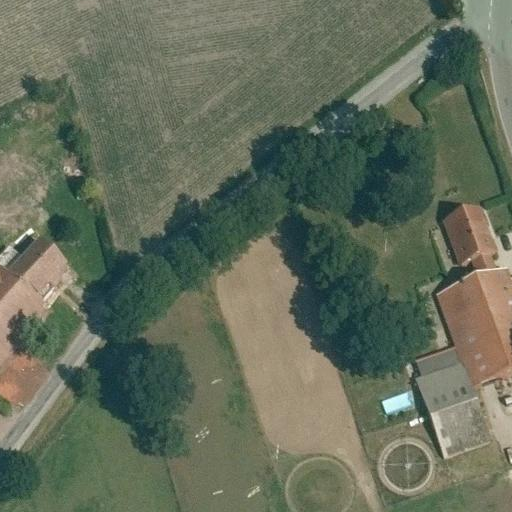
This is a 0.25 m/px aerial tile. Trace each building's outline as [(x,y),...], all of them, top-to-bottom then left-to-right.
[(51,167),(25,194),(49,217),(75,191),(51,167)] [(475,213),(436,226),(450,268),(490,255),(475,213)] [(0,373),(73,290),(57,276),(79,251),(51,227),(17,266),(0,251),(0,373)] [(511,305),(502,275),(443,295),(475,390),(511,377),(511,305)] [(463,367),(419,381),(443,458),(486,444),(463,367)]
